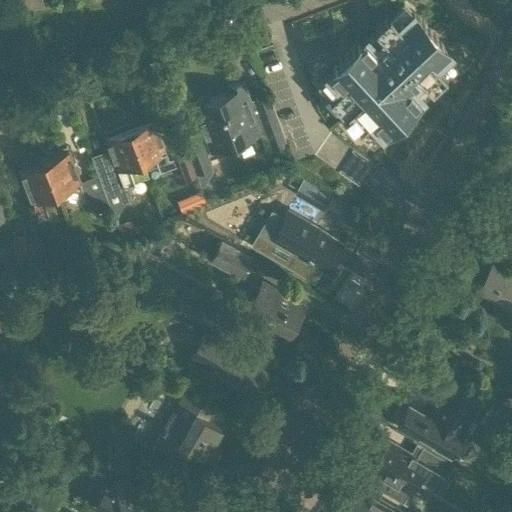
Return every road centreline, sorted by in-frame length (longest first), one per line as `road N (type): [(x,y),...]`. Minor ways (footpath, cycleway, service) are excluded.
road 1 (residential): [(250,511),(457,144)]
road 2 (residential): [(0,110),(297,0)]
